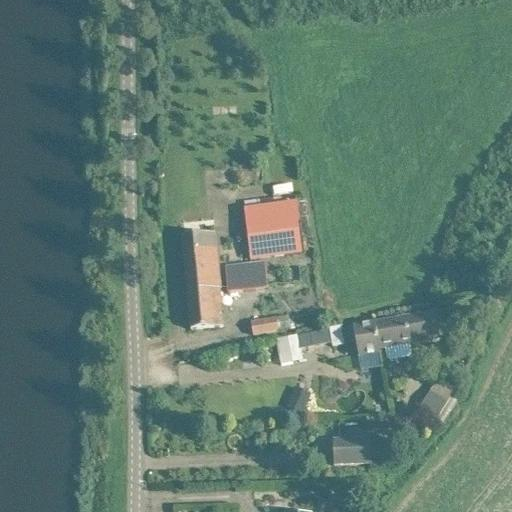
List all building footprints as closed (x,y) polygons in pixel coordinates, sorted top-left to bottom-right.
[(237,118),(201,119),(201,143),(237,142),(237,118)] [(200,119),(188,119),(189,143),(201,143),(200,119)] [(295,201),(243,209),(249,260),(303,254),(295,201)] [(214,234),(181,237),(191,331),(223,328),(219,291),(220,291),(214,234)] [(262,266),(225,270),(227,295),(264,291),(264,288),(262,266)] [(418,339),(437,335),(433,315),(375,325),(380,351),(384,350),(386,359),(389,361),(407,358),(409,355),(408,346),(419,344),(418,339)] [(251,325),(253,337),(278,332),(276,320),(251,325)] [(356,345),(358,359),(361,373),(383,369),(380,351),(375,325),(342,331),(342,328),(329,330),(329,332),(276,342),(280,367),(302,363),(299,351),(332,345),(333,349),(356,345)] [(272,357),(262,358),(263,374),(274,373),(272,357)] [(437,386),(420,411),(437,423),(454,397),(437,386)] [(304,412),(312,393),(297,387),(289,405),(304,412)] [(373,468),(371,442),(333,444),(334,470),(373,468)]
